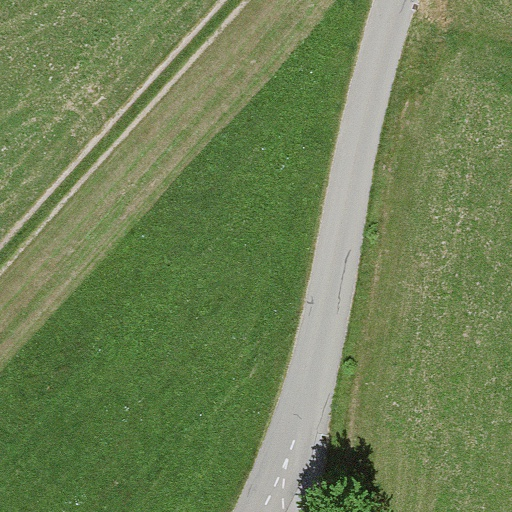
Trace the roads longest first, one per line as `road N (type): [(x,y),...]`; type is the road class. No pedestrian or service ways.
road 1 (unclassified): [(278,511),(391,0)]
road 2 (track): [(234,0),(0,257)]
